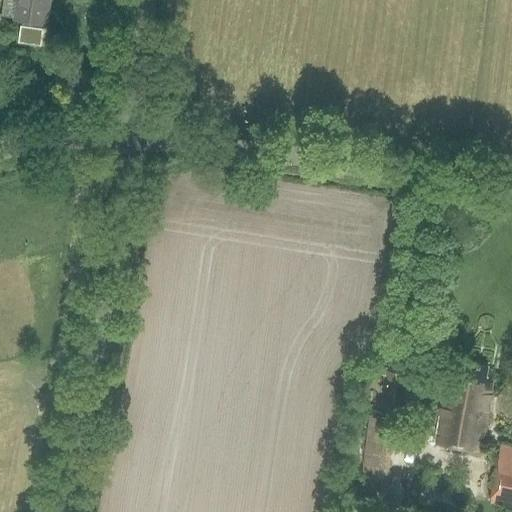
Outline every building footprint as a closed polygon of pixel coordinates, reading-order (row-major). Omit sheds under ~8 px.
[(19,0),(17,18),(15,18),(15,19),(23,20),(22,26),(21,26),(19,42),(41,45),(44,28),(43,28),(44,23),(47,24),(47,22),(45,22),(47,0),(19,0)] [(405,408),(409,365),(386,363),(382,406),(405,408)] [(490,395),(493,378),(486,377),(487,367),(469,364),(468,374),(449,371),(446,387),(445,387),(436,444),(481,452),(490,395)] [(438,375),(426,373),(424,384),(436,386),(438,375)] [(361,492),(386,495),(395,419),(369,416),(361,492)] [(511,508),(511,448),(502,446),(492,505),(511,508)]
